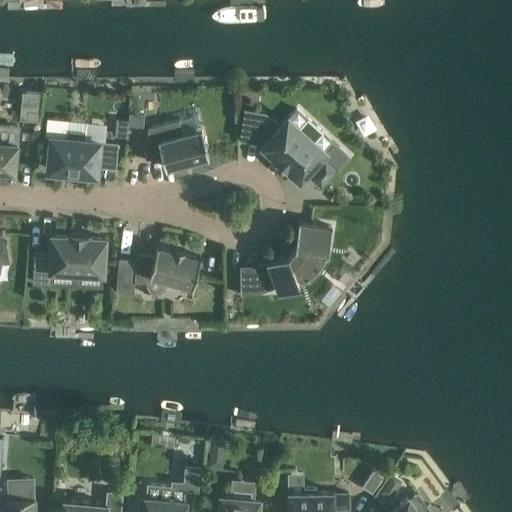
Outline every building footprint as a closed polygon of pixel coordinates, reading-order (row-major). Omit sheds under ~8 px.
[(239,141),(262,144),(275,156),(274,157),(286,167),(286,166),(299,178),(308,169),(311,172),(308,175),(321,187),(337,169),(324,158),(320,163),(316,159),(325,150),(313,140),(322,131),(307,117),(299,127),(288,117),(281,125),(265,113),(244,110),(239,141)] [(133,125),(146,126),(147,117),(121,114),(119,134),(132,135),(133,125)] [(177,119),(148,126),(145,157),(146,157),(146,156),(162,157),(165,167),(174,164),(208,155),(201,128),(180,134),(177,119)] [(66,137),(50,136),(48,169),(63,170),(63,171),(80,173),(80,172),(96,173),(97,163),(101,163),(101,165),(115,167),(117,142),(103,141),(103,146),(99,145),(99,140),(83,139),(84,130),(67,129),(66,137)] [(0,169),(14,171),(17,143),(0,141),(0,169)] [(241,266),(240,266),(240,293),(259,293),(276,287),(277,291),(299,283),(297,278),(304,276),(307,279),(318,270),(325,257),(321,255),(322,247),(328,248),(331,226),(298,220),(295,240),(290,239),(290,242),(286,247),(283,248),(285,252),(266,260),(267,262),(254,266),(241,267),(241,266)] [(0,231),(0,263),(9,262),(6,243),(6,241),(1,241),(2,231),(0,231)] [(35,251),(33,282),(51,282),(51,269),(103,273),(104,237),(103,237),(103,238),(87,237),(87,235),(83,235),(83,234),(73,234),(69,234),(69,236),(53,235),(53,234),(51,234),(51,236),(52,236),(51,252),(35,251)] [(137,253),(136,253),(135,258),(133,281),(146,284),(153,296),(154,295),(153,294),(163,288),(165,279),(191,286),(190,287),(192,287),(200,256),(199,255),(199,257),(182,252),(183,250),(184,250),(185,249),(182,248),(182,249),(176,247),(173,246),(173,247),(174,248),(174,250),(158,245),(158,244),(157,244),(153,256),(137,255),(137,253)] [(118,257),(115,290),(133,291),(133,281),(135,258),(118,257)] [(223,441),(210,441),(210,466),(223,466),(223,441)] [(185,465),(183,489),(197,490),(199,466),(185,465)] [(362,485),(372,492),(383,475),(372,469),(362,485)] [(392,473),(380,491),(390,498),(402,480),(392,473)] [(7,508),(0,508),(0,511),(35,511),(35,498),(33,498),(33,477),(8,478),(9,498),(7,498),(7,508)] [(333,511),(333,507),(349,507),(348,492),(333,492),(333,490),(316,490),(316,487),(304,487),(304,491),(287,491),(287,511),(333,511)] [(63,499),(62,511),(120,511),(122,491),(106,490),(105,503),(63,499)] [(184,511),(186,499),(144,495),(144,498),(140,498),(138,511),(184,511)] [(219,511),(257,511),(258,499),(221,495),(219,511)] [(419,511),(408,497),(387,511),(419,511)]
